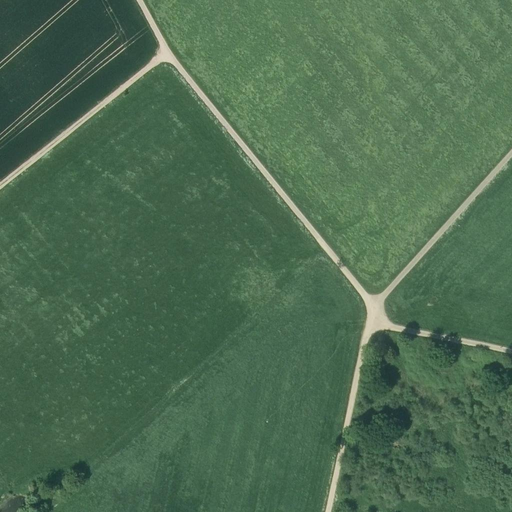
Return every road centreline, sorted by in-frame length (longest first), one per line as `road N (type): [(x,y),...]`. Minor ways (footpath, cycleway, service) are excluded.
road 1 (track): [(381,313),(174,59),(142,0)]
road 2 (track): [(0,200),(174,59)]
road 3 (track): [(337,511),(381,313)]
road 4 (track): [(511,167),(381,313)]
road 5 (track): [(381,313),(393,331),(511,355)]
